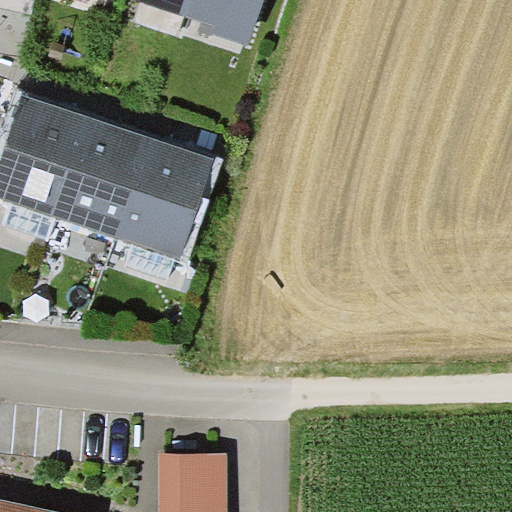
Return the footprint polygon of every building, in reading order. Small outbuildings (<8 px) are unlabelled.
[(0,0),(0,5),(30,13),(33,0),(0,0)] [(263,0),(139,0),(215,25),(213,33),(249,44),(263,0)] [(213,159),(22,94),(0,158),(0,198),(179,259),(213,159)] [(224,511),(224,451),(158,452),(158,511),(224,511)] [(68,511),(0,497),(0,511),(68,511)]
